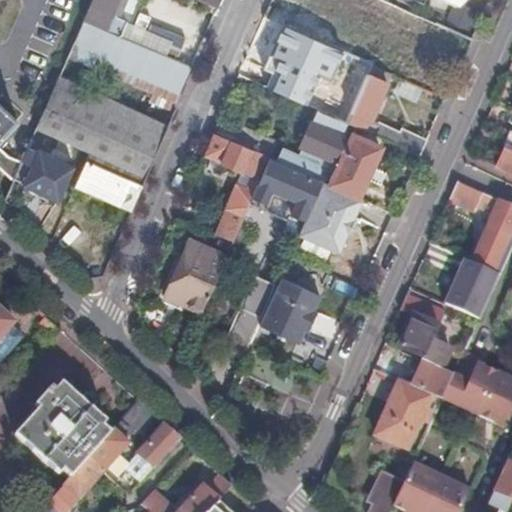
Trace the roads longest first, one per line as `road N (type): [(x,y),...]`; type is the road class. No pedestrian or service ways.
road 1 (residential): [(511,3),(337,413),(287,498)]
road 2 (residential): [(101,323),(241,0)]
road 3 (residential): [(287,498),(101,323)]
road 4 (residential): [(101,323),(0,232)]
